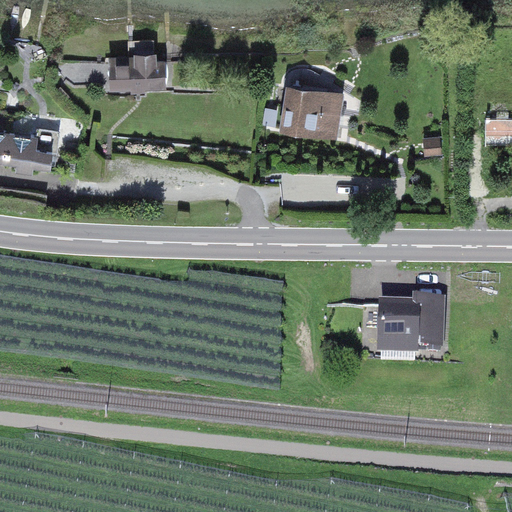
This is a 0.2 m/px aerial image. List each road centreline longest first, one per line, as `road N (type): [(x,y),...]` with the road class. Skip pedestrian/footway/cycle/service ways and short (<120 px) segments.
road 1 (track): [(0,418),(511,468)]
road 2 (primary): [(0,232),(221,245),(511,246)]
road 3 (track): [(489,511),(485,492),(234,458),(210,441)]
